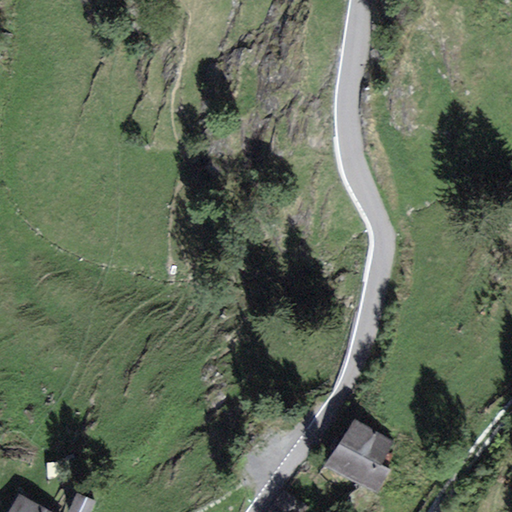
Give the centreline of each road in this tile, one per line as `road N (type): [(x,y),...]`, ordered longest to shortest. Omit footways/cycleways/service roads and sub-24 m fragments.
road 1 (tertiary): [(360,0),(348,129),(381,236),(367,324),(331,412),(255,511)]
road 2 (unclassified): [(433,511),(511,407)]
